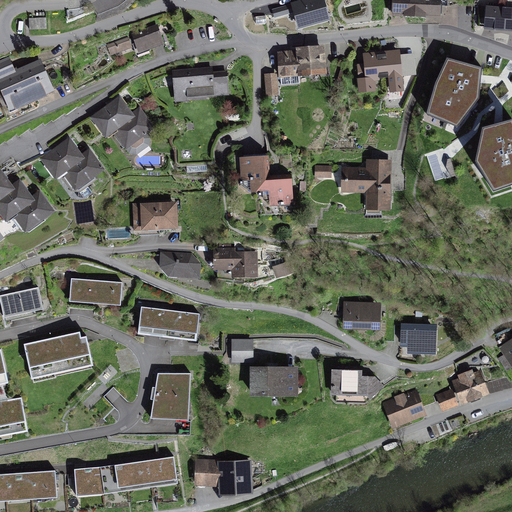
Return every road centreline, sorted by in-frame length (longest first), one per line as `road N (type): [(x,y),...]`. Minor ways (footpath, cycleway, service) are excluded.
road 1 (unclassified): [(511,324),(422,368),(369,352),(294,312),(199,298),(98,255),(63,251),(0,277)]
road 2 (residential): [(0,452),(121,426),(145,383),(132,345),(85,324),(0,337)]
road 3 (residential): [(511,392),(252,495),(183,511)]
road 4 (residential): [(511,55),(436,31),(247,40)]
road 5 (residential): [(0,131),(159,62),(247,40)]
road 6 (residential): [(226,15),(187,3),(69,37),(12,42)]
